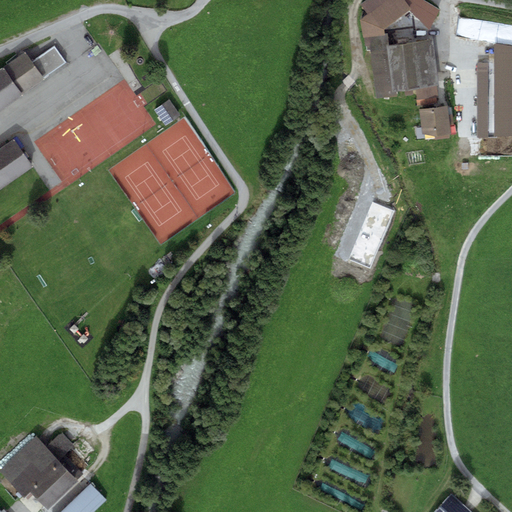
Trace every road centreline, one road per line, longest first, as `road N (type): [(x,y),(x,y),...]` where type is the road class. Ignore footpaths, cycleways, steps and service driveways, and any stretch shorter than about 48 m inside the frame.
road 1 (track): [(127,511),(161,301),(243,204),(240,182),(148,38),(154,17)]
road 2 (residential): [(154,17),(104,8),(0,51)]
